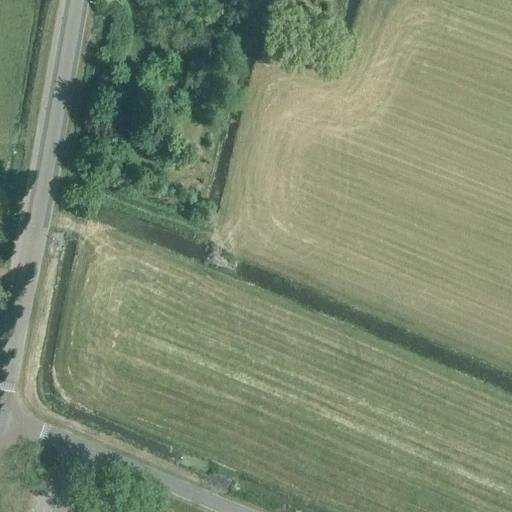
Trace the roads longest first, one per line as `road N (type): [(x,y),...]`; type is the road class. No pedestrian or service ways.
road 1 (tertiary): [(0,402),(76,0)]
road 2 (unclassified): [(0,419),(231,511)]
